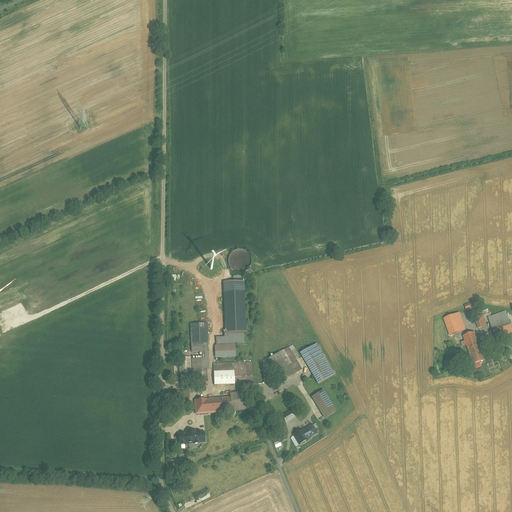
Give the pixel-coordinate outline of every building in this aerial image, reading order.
[(251,264),(251,261),(251,258),(249,255),(247,252),(245,250),(241,249),(238,249),(235,250),(232,252),(230,254),(229,257),(228,261),(229,264),(230,267),(232,269),(235,271),(238,272),(241,272),(244,271),(247,269),(249,267),(251,264)] [(244,292),(224,293),(226,333),(246,332),(244,292)] [(481,311),(477,312),(476,307),(467,310),(470,318),(475,317),(478,328),(486,326),(483,316),(482,316),(481,311)] [(511,329),(506,312),(488,318),(495,338),(511,332),(511,329)] [(466,330),(460,313),(454,315),(460,332),(466,330)] [(454,315),(440,320),(446,337),(451,335),(460,332),(454,315)] [(207,324),(190,324),(191,343),(208,343),(207,324)] [(474,332),(463,336),(466,345),(478,341),(476,337),(474,332)] [(478,341),(466,345),(473,365),(484,361),(478,341)] [(208,343),(191,343),(192,353),(201,352),(202,359),(207,359),(207,370),(209,370),(208,343)] [(334,374),(316,344),(300,353),(318,384),(334,374)] [(235,347),(215,348),(215,358),(235,357),(235,347)] [(302,370),(288,348),(269,359),(278,375),(278,374),(282,381),(302,370)] [(190,357),(180,358),(181,383),(191,383),(190,357)] [(202,359),(196,359),(197,380),(208,380),(207,370),(207,359),(202,359)] [(245,363),(213,364),(213,367),(234,367),(234,385),(246,384),(245,363)] [(234,367),(213,367),(214,385),(234,385),(234,367)] [(189,392),(168,391),(168,404),(189,405),(189,392)] [(335,412),(323,391),(312,397),(325,418),(335,412)] [(247,397),(230,398),(231,411),(231,412),(249,410),(247,397)] [(230,398),(220,399),(221,412),(231,411),(230,398)] [(220,399),(195,401),(195,406),(199,406),(200,415),(208,414),(215,413),(221,412),(220,399)] [(208,414),(200,415),(199,406),(195,406),(197,428),(209,427),(208,414)] [(292,410),(282,415),(286,423),(296,417),(292,410)] [(313,424),(303,430),(293,435),(290,437),(295,447),(318,433),(315,429),(318,427),(316,423),(313,425),(313,424)] [(178,434),(179,446),(205,443),(204,432),(178,434)]
